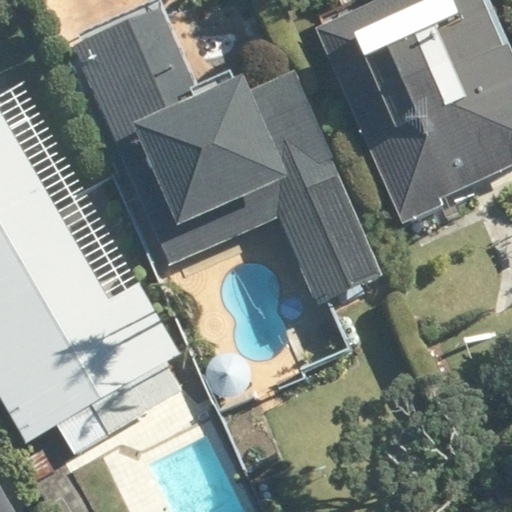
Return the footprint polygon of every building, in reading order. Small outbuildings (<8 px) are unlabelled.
[(333,307),(409,275),(324,68),(284,84),(277,68),(222,91),(183,0),(95,37),(187,261),(295,216),(333,307)] [(511,0),(400,0),(340,25),(419,220),(511,182),(511,0)] [(186,369),(203,360),(160,277),(127,295),(27,102),(0,115),(0,363),(41,444),(74,427),(87,451),(199,393),(186,369)] [(0,410),(0,455),(18,446),(0,410)] [(33,511),(6,461),(0,464),(0,511),(33,511)]
